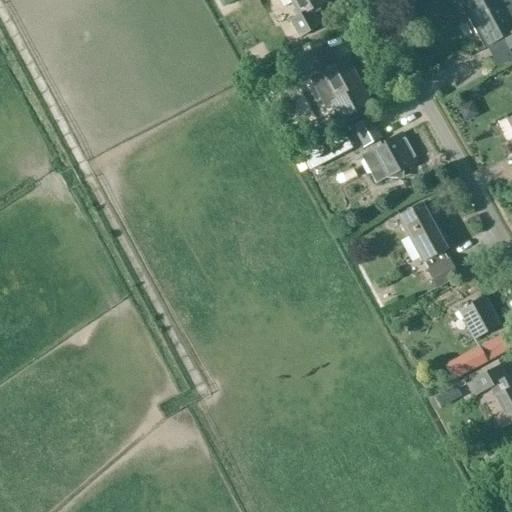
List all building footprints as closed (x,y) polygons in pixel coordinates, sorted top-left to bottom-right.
[(281,0),(285,7),(292,3),(299,16),(290,20),(301,40),(322,28),(311,8),(326,1),(325,0),(281,0)] [(471,0),(461,5),(485,49),(503,40),(509,51),(511,49),(511,5),(509,0),(471,0)] [(317,44),(296,56),(306,76),(327,64),(317,44)] [(348,59),(327,70),(326,69),(309,79),(326,109),(331,106),(340,122),(372,104),(348,59)] [(371,118),(353,128),(364,148),(382,138),(371,118)] [(371,151),(366,159),(373,172),(370,174),(376,185),(387,179),(398,179),(398,173),(404,170),(418,162),(402,134),(381,146),(380,144),(377,146),(378,147),(371,151)] [(426,202),(400,217),(424,263),(425,262),(429,270),(427,271),(437,290),(459,278),(449,259),(448,260),(444,252),(451,248),(426,202)] [(501,325),(486,297),(459,312),(474,340),(501,325)] [(511,376),(509,378),(503,366),(469,384),(476,397),(492,389),(511,425),(511,424),(511,376)]
